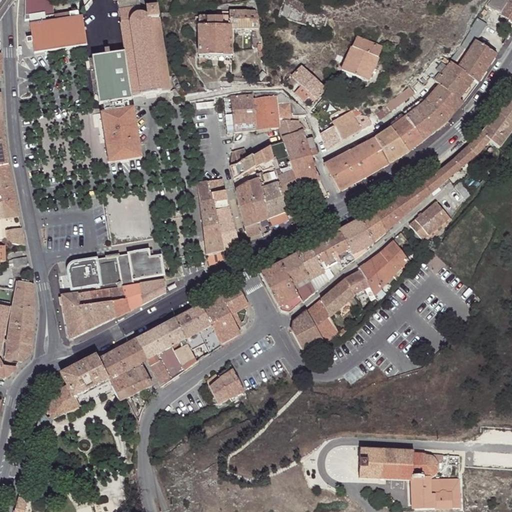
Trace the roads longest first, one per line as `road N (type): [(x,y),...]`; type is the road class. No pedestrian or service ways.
road 1 (unclassified): [(153,511),(142,452),(153,409),(271,324)]
road 2 (secondary): [(511,64),(464,128),(429,158),(340,211)]
road 3 (unclassified): [(450,187),(286,321),(271,324)]
road 4 (secondary): [(245,261),(49,366)]
road 5 (unclassified): [(24,193),(224,166)]
road 6 (secondary): [(24,193),(6,0)]
road 7 (secondary): [(49,366),(24,193)]
road 8 (unclassified): [(430,86),(321,159)]
road 9 (secondary): [(49,366),(22,390),(0,471)]
